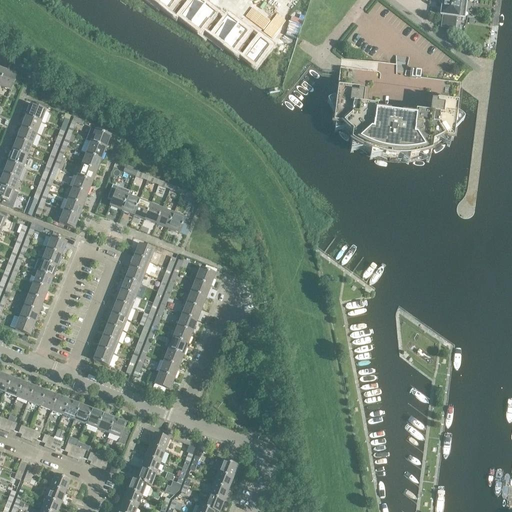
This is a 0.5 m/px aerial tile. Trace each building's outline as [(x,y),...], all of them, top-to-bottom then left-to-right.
[(162,0),(159,5),(173,16),(181,6),(175,2),(177,0),(162,0)] [(181,6),(173,16),(188,28),(190,26),(204,8),(195,0),(188,9),(182,5),(181,6)] [(442,0),(440,16),(442,16),(441,28),(455,30),(456,18),(458,18),(459,9),(464,9),(465,0),(442,0)] [(204,8),(190,26),(205,38),(206,36),(212,28),(207,24),(214,15),(204,8)] [(212,28),(206,36),(221,48),(237,27),(228,20),(221,29),(215,24),(212,28)] [(237,27),(221,48),(236,59),(238,57),(245,48),(240,43),(247,34),(237,27)] [(245,48),(238,57),(254,69),(269,49),(264,45),(259,41),(252,50),(247,46),(245,48)] [(421,157),(431,154),(432,145),(443,139),(453,141),(454,132),(460,84),(420,79),(420,73),(412,72),(412,71),(406,70),(410,56),(395,57),(395,66),(341,59),(341,61),(335,107),(332,125),(340,126),(342,126),(344,128),(346,130),(351,135),(350,143),(359,149),(369,153),(379,157),(389,159),(400,160),(410,159),(421,157)] [(5,72),(0,84),(0,87),(11,92),(17,77),(5,72)] [(26,118),(41,124),(45,112),(30,106),(26,118)] [(21,129),(36,135),(41,124),(26,118),(21,129)] [(60,131),(64,133),(69,121),(64,119),(60,131)] [(76,124),(71,122),(67,134),(71,135),(76,124)] [(17,141),(32,146),(36,135),(21,129),(17,141)] [(91,129),(86,141),(91,143),(106,149),(111,137),(91,129)] [(64,133),(60,131),(55,142),(60,144),(64,133)] [(62,145),(67,147),(71,135),(67,134),(62,145)] [(12,152),(27,158),(32,146),(17,141),(12,152)] [(60,144),(55,142),(51,154),(55,155),(60,144)] [(91,143),(86,155),(101,161),(106,149),(91,143)] [(58,156),(62,158),(67,147),(62,145),(58,156)] [(8,164),(23,170),(27,158),(12,152),(8,164)] [(55,155),(51,154),(46,165),(51,167),(55,155)] [(97,171),(101,161),(86,155),(82,165),(97,171)] [(53,168),(58,169),(62,158),(58,156),(53,168)] [(23,170),(8,164),(4,175),(19,181),(23,170)] [(51,167),(46,165),(42,177),(46,179),(51,167)] [(93,183),(97,171),(82,165),(77,177),(93,183)] [(49,179),(53,181),(58,169),(53,168),(49,179)] [(123,172),(135,177),(137,173),(125,168),(123,172)] [(146,181),(148,177),(137,173),(135,177),(146,181)] [(0,184),(0,187),(14,193),(19,181),(4,175),(0,184)] [(46,179),(42,177),(37,188),(42,190),(46,179)] [(77,177),(73,189),(88,195),(93,183),(77,177)] [(158,186),(159,181),(148,177),(146,181),(158,186)] [(45,191),(49,192),(53,181),(49,179),(45,191)] [(169,190),(171,186),(159,181),(158,186),(169,190)] [(171,186),(169,190),(182,195),(183,191),(171,186)] [(14,193),(0,187),(0,201),(9,205),(14,193)] [(42,190),(37,188),(33,200),(37,202),(42,190)] [(73,189),(68,200),(84,206),(88,195),(73,189)] [(40,202),(44,204),(49,192),(45,191),(40,202)] [(193,200),(194,195),(183,191),(182,195),(193,200)] [(110,208),(122,212),(128,197),(116,193),(110,208)] [(122,212),(134,217),(140,202),(128,197),(122,212)] [(37,202),(33,200),(28,212),(32,214),(37,202)] [(79,217),(84,206),(68,200),(64,211),(79,217)] [(44,204),(40,202),(35,214),(40,216),(44,204)] [(134,217),(145,221),(151,206),(140,202),(134,217)] [(145,221),(157,226),(163,211),(151,206),(145,221)] [(79,217),(64,211),(59,224),(74,230),(79,217)] [(157,226),(168,230),(174,215),(163,211),(157,226)] [(186,220),(174,215),(168,230),(180,235),(186,220)] [(17,239),(22,241),(27,228),(22,226),(17,239)] [(24,242),(29,243),(34,231),(29,229),(24,242)] [(67,248),(72,249),(75,240),(66,236),(64,241),(69,243),(67,248)] [(47,250),(62,256),(67,244),(51,238),(47,250)] [(22,241),(17,239),(13,250),(17,252),(22,241)] [(20,253),(24,255),(29,243),(24,242),(20,253)] [(134,258),(149,263),(154,251),(139,246),(134,258)] [(8,262),(13,263),(17,252),(13,250),(8,262)] [(42,261),(58,267),(62,256),(47,250),(42,261)] [(15,265),(20,266),(24,255),(20,253),(15,265)] [(145,275),(149,263),(134,258),(130,269),(145,275)] [(171,258),(166,270),(171,272),(176,260),(171,258)] [(38,272),(38,273),(53,279),(58,267),(42,261),(37,259),(33,270),(38,272)] [(182,263),(178,261),(173,273),(178,275),(182,263)] [(4,273),(8,275),(13,263),(8,262),(4,273)] [(20,266),(15,265),(11,276),(15,277),(20,266)] [(130,269),(125,281),(140,287),(145,275),(130,269)] [(166,270),(162,281),(166,283),(171,272),(166,270)] [(200,270),(196,282),(211,288),(216,276),(200,270)] [(0,284),(4,286),(8,275),(4,273),(0,282),(0,284)] [(33,284),(49,290),(53,279),(38,273),(33,284)] [(173,286),(178,275),(173,273),(169,284),(173,286)] [(7,287),(11,289),(15,277),(11,276),(7,287)] [(125,281),(121,293),(136,298),(140,287),(125,281)] [(162,281),(157,293),(162,294),(166,283),(162,281)] [(196,282),(191,293),(207,299),(211,288),(196,282)] [(29,296),(44,302),(49,290),(33,284),(29,296)] [(169,284),(164,297),(168,298),(173,286),(169,284)] [(2,299),(6,301),(11,289),(7,287),(2,299)] [(121,293),(117,304),(132,310),(136,298),(121,293)] [(153,304),(157,306),(162,294),(157,293),(153,304)] [(191,293),(186,305),(202,311),(207,299),(191,293)] [(44,302),(29,296),(24,307),(40,314),(44,302)] [(164,297),(159,308),(164,309),(168,298),(164,297)] [(117,304),(112,315),(127,321),(132,310),(117,304)] [(148,316),(153,318),(157,306),(153,304),(148,316)] [(186,305),(182,316),(197,322),(202,311),(186,305)] [(20,319),(35,325),(40,314),(24,307),(20,319)] [(159,308),(155,319),(160,321),(164,309),(159,308)] [(112,315),(108,326),(123,332),(127,321),(112,315)] [(153,318),(148,316),(144,327),(148,329),(153,318)] [(182,316),(178,328),(193,334),(197,322),(182,316)] [(35,325),(20,319),(15,331),(31,337),(35,325)] [(150,330),(155,332),(160,321),(155,319),(150,330)] [(144,340),(148,329),(144,327),(143,328),(138,325),(136,330),(142,332),(139,338),(144,340)] [(108,326),(103,338),(118,344),(123,332),(108,326)] [(178,328),(173,339),(189,345),(193,334),(178,328)] [(155,332),(150,330),(146,342),(151,344),(155,332)] [(103,338),(99,350),(114,356),(118,344),(103,338)] [(139,338),(134,351),(139,352),(144,340),(139,338)] [(173,339),(169,350),(184,356),(189,345),(173,339)] [(151,344),(146,342),(141,353),(146,355),(151,344)] [(109,368),(114,356),(99,350),(94,362),(109,368)] [(169,350),(164,362),(180,368),(184,356),(169,350)] [(134,351),(130,362),(135,364),(139,352),(134,351)] [(141,353),(137,365),(142,367),(146,355),(141,353)] [(125,374),(130,376),(135,364),(130,362),(125,374)] [(164,362),(160,374),(175,380),(180,368),(164,362)] [(137,365),(132,377),(137,378),(142,367),(137,365)] [(170,392),(175,380),(160,374),(155,386),(170,392)] [(0,375),(0,392),(5,394),(11,379),(0,375)] [(17,399),(23,384),(11,379),(5,394),(17,399)] [(23,384),(17,399),(28,403),(34,388),(23,384)] [(34,388),(28,403),(40,408),(46,393),(34,388)] [(46,393),(40,408),(51,412),(57,397),(46,393)] [(63,417),(69,402),(57,397),(51,412),(63,417)] [(81,406),(69,402),(63,417),(75,422),(81,406)] [(92,411),(81,406),(75,422),(86,426),(92,411)] [(86,426),(97,431),(103,415),(92,411),(86,426)] [(97,431),(109,435),(115,420),(103,415),(97,431)] [(130,432),(124,430),(126,425),(115,420),(109,435),(120,440),(118,444),(124,447),(130,432)] [(9,434),(10,431),(13,423),(8,421),(3,432),(9,434)] [(25,428),(22,436),(21,439),(27,441),(31,430),(25,428)] [(32,443),(33,440),(36,432),(31,430),(27,441),(32,443)] [(62,440),(64,433),(57,430),(54,437),(62,440)] [(155,436),(150,448),(165,454),(169,442),(155,436)] [(45,445),(44,448),(50,450),(54,439),(48,437),(45,445)] [(56,449),(59,441),(54,439),(50,450),(55,452),(56,449)] [(68,454),(67,457),(73,459),(77,449),(71,446),(68,454)] [(150,448),(145,459),(160,465),(165,454),(150,448)] [(82,451),(77,449),(73,459),(78,461),(79,459),(82,451)] [(91,463),(90,466),(96,468),(100,458),(94,455),(91,463)] [(199,459),(195,457),(189,470),(194,472),(199,459)] [(100,458),(96,468),(101,470),(102,467),(105,460),(100,458)] [(141,470),(156,476),(160,465),(145,459),(141,470)] [(189,463),(185,461),(180,473),(185,474),(189,463)] [(218,474),(233,480),(238,468),(222,462),(218,474)] [(16,475),(22,477),(26,465),(20,463),(16,475)] [(24,478),(31,481),(35,468),(29,466),(24,478)] [(136,482),(146,486),(151,488),(156,476),(141,470),(136,482)] [(180,473),(176,484),(180,486),(185,474),(180,473)] [(213,485),(228,491),(233,480),(218,474),(213,485)] [(50,489),(65,495),(70,483),(55,477),(50,489)] [(127,491),(142,497),(146,486),(136,482),(131,480),(127,491)] [(208,497),(224,503),(228,491),(213,485),(208,497)] [(46,500),(61,506),(65,495),(50,489),(46,500)] [(122,503),(137,509),(142,497),(127,491),(122,503)] [(204,508),(212,511),(220,511),(224,503),(208,497),(204,508)] [(41,511),(43,511),(58,511),(61,506),(46,500),(41,511)] [(136,511),(137,509),(122,503),(118,511),(136,511)]
